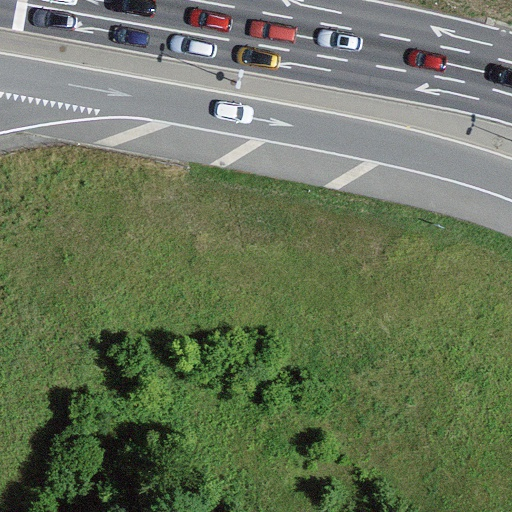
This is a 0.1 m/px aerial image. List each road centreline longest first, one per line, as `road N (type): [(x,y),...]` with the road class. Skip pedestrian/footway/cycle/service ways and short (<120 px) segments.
road 1 (motorway): [(81,87),(341,136),(511,181)]
road 2 (motorway): [(511,79),(232,24)]
road 3 (motorway): [(232,24),(8,0)]
